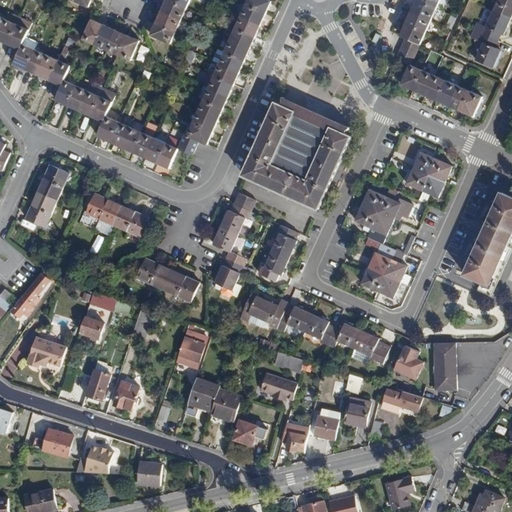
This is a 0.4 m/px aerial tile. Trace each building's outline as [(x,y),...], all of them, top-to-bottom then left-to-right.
[(167,0),(152,35),(171,44),(190,0),(167,0)] [(249,0),(247,5),(267,14),(272,1),(271,0),(249,0)] [(416,0),(401,36),(406,38),(421,45),(437,7),(440,0),(416,0)] [(446,0),(440,0),(437,7),(443,10),(446,0)] [(511,0),(498,0),(487,27),(477,23),(474,30),(499,40),(502,34),(504,35),(511,16),(511,0)] [(204,100),(188,136),(200,141),(208,145),(267,14),(247,5),(215,76),(210,88),(204,100)] [(0,16),(0,39),(21,49),(23,44),(30,29),(0,16)] [(92,19),(83,39),(132,60),(141,41),(92,19)] [(484,43),(476,60),(494,67),(501,50),(495,48),(499,40),(474,30),(471,37),(484,43)] [(378,46),(381,34),(374,33),(371,45),(378,46)] [(406,38),(397,59),(411,65),(412,65),(415,58),(421,45),(406,38)] [(23,44),(21,49),(14,64),(62,85),(65,80),(71,65),(77,51),(65,46),(59,60),(23,44)] [(194,56),(188,54),(185,61),(190,63),(194,56)] [(411,65),(402,84),(474,117),(483,97),(413,66),(412,65),(411,65)] [(215,76),(210,74),(204,86),(210,88),(215,76)] [(65,80),(62,85),(61,88),(56,100),(104,121),(107,116),(113,102),(101,96),(89,91),(65,80)] [(104,88),(93,82),(89,91),(101,96),(104,88)] [(210,88),(204,86),(199,98),(204,100),(210,88)] [(117,93),(104,88),(101,96),(113,102),(117,93)] [(284,100),(281,107),(345,135),(348,129),(349,130),(350,129),(283,99),(283,100),(284,100)] [(273,103),(239,177),(317,212),(350,138),(345,135),(281,107),(273,103)] [(104,121),(98,136),(170,168),(179,149),(178,148),(107,116),(104,121)] [(186,135),(179,149),(194,155),(197,148),(200,141),(188,136),(186,135)] [(411,140),(405,137),(402,143),(409,146),(411,140)] [(0,141),(0,168),(4,171),(11,153),(4,150),(7,144),(0,141)] [(422,152),(415,168),(430,175),(438,159),(422,152)] [(438,159),(430,175),(446,182),(453,166),(438,159)] [(51,164),(39,191),(59,200),(71,173),(51,164)] [(407,184),(423,191),(430,175),(415,168),(407,184)] [(446,182),(430,175),(423,191),(419,200),(426,203),(431,194),(439,198),(446,182)] [(370,189),(363,205),(379,212),(386,196),(370,189)] [(39,191),(27,218),(46,227),(59,200),(39,191)] [(511,196),(502,192),(494,211),(490,218),(477,248),(473,256),(465,274),(482,282),(490,285),(511,236),(511,196)] [(123,205),(96,193),(87,213),(100,219),(114,225),(123,205)] [(229,209),(221,227),(239,235),(246,218),(249,219),(256,201),(239,194),(232,210),(229,209)] [(399,202),(386,196),(379,212),(395,219),(398,214),(407,218),(413,204),(400,198),(399,202)] [(150,217),(123,205),(114,225),(141,237),(150,217)] [(379,212),(363,205),(356,221),(365,225),(372,228),(379,212)] [(494,211),(488,208),(485,216),(490,218),(494,211)] [(395,219),(379,212),(372,228),(370,232),(368,237),(384,244),(388,235),(395,219)] [(114,225),(100,219),(96,229),(110,236),(114,225)] [(282,225),(278,232),(281,233),(273,250),(290,258),(298,241),(296,240),(299,233),(282,225)] [(231,252),(239,235),(221,227),(214,245),(230,252),(227,258),(244,266),(247,259),(231,252)] [(511,236),(490,285),(482,282),(478,290),(492,296),(496,288),(511,252),(511,236)] [(477,248),(471,246),(468,254),(473,256),(477,248)] [(273,250),(266,267),(263,266),(260,273),(277,281),(280,274),(283,275),(290,258),(273,250)] [(377,252),(363,284),(394,298),(408,266),(377,252)] [(148,258),(139,278),(165,290),(174,271),(148,258)] [(227,258),(216,283),(224,286),(222,291),(223,294),(229,297),(231,295),(232,294),(237,283),(241,273),(246,275),(246,274),(249,268),(244,266),(227,258)] [(32,312),(30,311),(40,298),(38,296),(53,277),(43,269),(40,272),(42,274),(12,310),(20,317),(24,313),(28,316),(32,312)] [(174,271),(165,290),(192,302),(201,283),(174,271)] [(242,286),(237,283),(232,294),(237,297),(242,286)] [(1,295),(6,300),(12,294),(6,289),(1,295)] [(283,299),(280,306),(259,296),(260,295),(259,293),(256,291),(254,292),(253,294),(253,293),(245,311),(242,318),(249,321),(252,314),(267,321),(271,323),(270,326),(278,329),(286,311),(290,303),(283,299)] [(93,292),(89,304),(114,312),(118,300),(93,292)] [(0,296),(0,304),(7,310),(12,305),(6,300),(1,295),(0,296)] [(286,311),(278,329),(285,332),(289,324),(306,331),(314,314),(296,306),(292,314),(286,311)] [(96,316),(103,319),(106,310),(98,307),(96,316)] [(132,337),(145,341),(154,312),(142,308),(132,337)] [(267,321),(252,314),(249,321),(263,328),(267,321)] [(314,314),(306,331),(322,339),(321,341),(328,345),(336,327),(329,324),(330,322),(314,314)] [(98,339),(100,339),(105,322),(87,316),(81,333),(92,337),(90,342),(97,344),(98,339)] [(189,366),(197,369),(207,338),(192,333),(195,325),(189,323),(186,331),(188,331),(178,361),(189,365),(189,366)] [(336,327),(328,345),(335,348),(339,341),(356,348),(364,331),(346,323),(343,330),(336,327)] [(364,331),(356,348),(372,356),(371,358),(384,364),(392,347),(380,341),(381,339),(364,331)] [(67,347),(36,337),(28,363),(39,367),(40,364),(48,366),(49,362),(61,366),(67,347)] [(435,343),(436,391),(458,390),(457,343),(435,343)] [(420,352),(406,345),(395,369),(417,379),(425,362),(417,359),(420,352)] [(281,366),(300,372),(304,359),(279,351),(276,360),(282,362),(281,366)] [(107,362),(98,359),(86,395),(103,401),(114,366),(107,364),(107,362)] [(62,388),(70,391),(75,377),(66,374),(62,388)] [(346,389),(359,393),(363,378),(350,374),(346,389)] [(275,399),(285,402),(291,383),(266,375),(261,391),(272,395),(276,396),(275,399)] [(212,412),(216,401),(220,389),(221,386),(197,378),(186,413),(196,416),(198,412),(201,413),(203,409),(212,412)] [(332,395),(342,397),(345,384),(335,382),(332,395)] [(115,405),(132,411),(136,398),(129,395),(131,389),(121,386),(115,405)] [(212,414),(235,422),(242,401),(244,397),(220,389),(216,401),(212,412),(212,414)] [(381,407),(397,412),(400,405),(419,411),(423,397),(398,389),(397,392),(387,389),(381,407)] [(345,421),(365,425),(371,401),(350,396),(345,421)] [(157,419),(166,422),(170,408),(162,405),(157,419)] [(442,406),(440,414),(450,416),(452,408),(442,406)] [(0,431),(7,433),(13,414),(0,409),(0,431)] [(314,436),(335,440),(340,419),(318,415),(314,436)] [(245,439),(253,441),(259,425),(241,420),(234,439),(244,442),(245,439)] [(297,449),(305,451),(308,435),(310,424),(287,420),(282,440),(288,441),(287,449),(297,451),(297,449)] [(371,433),(381,435),(384,422),(374,420),(371,433)] [(44,450),(68,457),(74,435),(50,428),(44,450)] [(80,460),(77,472),(105,473),(110,473),(110,465),(114,451),(107,449),(108,448),(99,446),(99,447),(92,445),(88,462),(80,460)] [(138,484),(161,486),(163,463),(140,461),(138,484)] [(409,492),(417,490),(413,476),(388,482),(394,509),(412,504),(409,492)] [(28,511),(46,511),(58,510),(54,489),(25,494),(28,511)] [(466,502),(462,510),(465,511),(499,511),(505,498),(487,491),(485,496),(484,499),(480,498),(477,506),(466,502)] [(332,511),(359,511),(355,495),(330,501),(332,511)] [(0,511),(9,511),(8,499),(0,498),(0,511)] [(325,511),(323,501),(316,503),(315,501),(310,502),(310,504),(297,507),(298,511),(325,511)]
